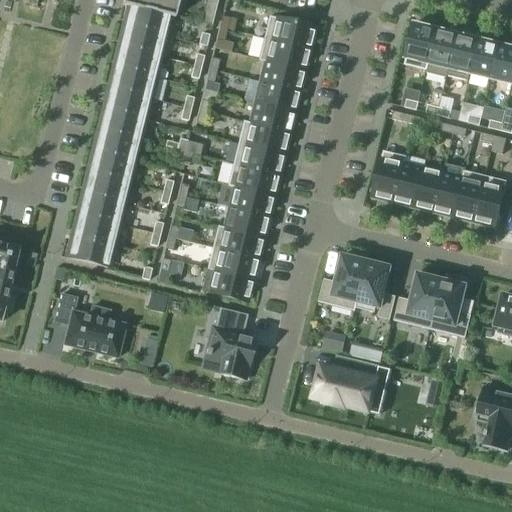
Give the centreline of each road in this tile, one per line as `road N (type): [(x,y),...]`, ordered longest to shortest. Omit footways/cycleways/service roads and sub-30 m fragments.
road 1 (residential): [(267,421),(0,357)]
road 2 (residential): [(511,478),(267,421)]
road 3 (residential): [(0,188),(37,197),(84,0)]
road 4 (residential): [(315,227),(369,0)]
road 5 (residential): [(315,227),(511,276)]
road 6 (residential): [(267,421),(315,227)]
